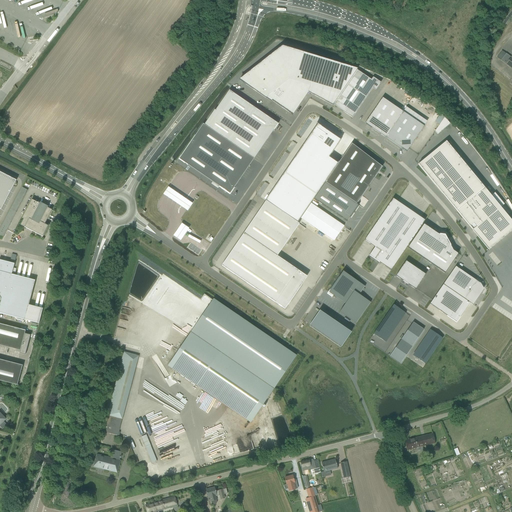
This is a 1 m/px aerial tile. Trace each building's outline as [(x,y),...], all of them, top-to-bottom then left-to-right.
[(282,47),(239,80),(266,98),(267,98),(293,115),(308,92),(333,106),(357,70),(282,47)] [(511,56),(511,58),(506,54),(501,61),(511,69),(511,56)] [(357,71),(333,105),(352,118),(376,84),(357,71)] [(204,125),(203,124),(179,159),(230,194),(254,159),(278,124),(229,91),(216,111),(214,110),(204,125)] [(382,98),(365,124),(385,138),(403,112),(382,98)] [(403,112),(385,138),(406,152),(424,127),(403,112)] [(434,130),(438,135),(451,123),(447,118),(434,130)] [(266,201),(297,223),(349,147),(336,137),(330,146),(313,134),(266,201)] [(511,221),(446,142),(418,165),(489,250),(511,230),(511,221)] [(350,146),(325,183),(341,194),(346,186),(362,196),(382,167),(350,146)] [(0,208),(2,209),(16,182),(0,174),(0,208)] [(341,194),(325,183),(314,199),(347,222),(350,217),(351,218),(354,214),(354,213),(353,213),(354,211),(355,211),(358,207),(358,206),(358,205),(341,194)] [(7,231),(28,191),(21,187),(0,228),(0,235),(4,237),(7,231)] [(191,206),(167,190),(162,197),(186,214),(191,206)] [(393,199),(364,240),(375,247),(369,256),(391,271),(425,221),(393,199)] [(32,200),(22,218),(24,219),(21,225),(26,228),(27,229),(30,230),(32,231),(42,236),(48,226),(44,225),(52,210),(47,208),(47,207),(40,204),(32,200)] [(266,201),(244,234),(277,256),(299,224),(266,201)] [(311,204),(301,219),(334,241),(344,226),(311,204)] [(424,225),(408,248),(445,273),(458,254),(453,251),(450,248),(445,240),(444,239),(438,234),(424,225)] [(188,231),(180,226),(172,239),(179,244),(188,231)] [(244,234),(221,266),(285,309),(290,301),(291,301),(302,285),(299,283),(304,275),(277,256),(244,234)] [(0,260),(0,313),(39,324),(43,309),(29,305),(35,281),(15,276),(15,274),(12,273),(14,264),(0,260)] [(406,261),(396,276),(415,290),(425,275),(406,261)] [(455,267),(443,285),(470,303),(473,305),(479,296),(478,296),(482,289),(480,285),(475,281),(475,280),(455,267)] [(339,278),(329,293),(333,295),(333,296),(345,304),(339,312),(356,324),(371,303),(370,303),(359,295),(354,292),(360,283),(343,272),(339,278),(338,277),(338,278),(339,278)] [(443,285),(430,304),(456,323),(457,323),(456,322),(469,303),(470,304),(470,303),(443,285)] [(213,300),(191,332),(274,389),(296,357),(213,300)] [(393,305),(373,334),(386,343),(406,313),(405,314),(393,305),(394,305),(393,305)] [(310,325),(309,326),(341,348),(351,333),(324,314),(323,315),(321,319),(317,316),(310,326),(310,325)] [(413,322),(389,357),(400,364),(424,329),(413,322)] [(0,345),(20,351),(25,334),(25,331),(0,324),(0,345)] [(274,389),(191,332),(168,366),(251,422),(274,389)] [(30,335),(25,334),(20,351),(19,354),(25,355),(30,335)] [(426,364),(443,339),(436,334),(433,338),(428,335),(413,355),(426,364)] [(118,436),(137,361),(138,356),(124,352),(103,432),(118,436)] [(23,365),(0,359),(0,380),(17,385),(23,365)] [(190,445),(185,432),(170,437),(169,434),(159,437),(157,430),(169,426),(165,415),(156,418),(159,426),(156,427),(152,428),(160,450),(166,448),(167,450),(174,448),(175,450),(190,445)] [(433,434),(432,434),(405,441),(407,450),(435,444),(433,434)] [(146,435),(141,437),(145,446),(150,444),(146,435)] [(116,472),(117,469),(122,452),(113,450),(110,458),(97,454),(96,458),(94,466),(110,471),(116,472)] [(179,456),(176,451),(165,457),(168,462),(179,456)] [(304,472),(299,473),(300,478),(306,476),(305,472),(308,471),(307,470),(312,469),(315,468),(313,459),(309,460),(301,462),(302,468),(303,471),(304,472)] [(321,463),(324,472),(338,469),(335,459),(321,463)] [(347,462),(340,463),(344,479),(350,477),(347,462)] [(294,482),(294,481),(293,476),(284,478),(288,492),(295,490),(295,489),(298,488),(296,482),(294,482)] [(216,491),(215,490),(215,487),(206,490),(208,498),(209,497),(211,502),(216,501),(217,500),(216,497),(220,496),(224,495),(227,494),(227,493),(226,489),(216,491)] [(310,502),(307,503),(309,511),(319,511),(318,505),(312,488),(307,490),(310,502)] [(146,511),(156,511),(177,506),(175,497),(145,505),(146,511)]
